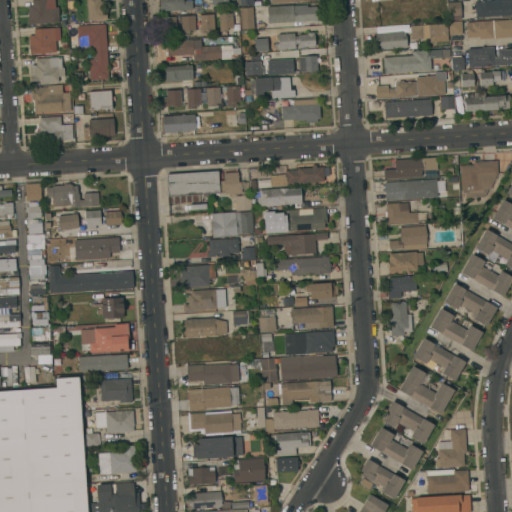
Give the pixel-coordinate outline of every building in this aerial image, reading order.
[(58,22),(42,23),(42,25),(39,25),(39,24),(27,24),(27,17),(28,17),(27,6),(31,6),(31,0),(54,0),(55,7),(57,7),(58,22)] [(106,20),(95,20),(95,21),(92,22),(92,21),(87,21),(86,0),(99,0),(100,1),(102,1),(103,12),(106,11),(106,20)] [(159,11),(158,0),(183,0),(183,1),(191,0),(192,10),(159,11)] [(511,0),(511,14),(475,17),(474,1),(489,0),(511,0)] [(459,1),(460,16),(448,17),(447,3),(459,1)] [(202,5),(202,13),(194,14),(194,6),(202,5)] [(292,5),(292,6),(306,5),(307,7),(315,6),(316,20),(268,23),(266,7),(292,5)] [(252,8),(253,28),(240,28),(239,8),(252,8)] [(232,27),(226,28),(226,31),(219,31),(217,14),(231,13),(232,27)] [(214,28),(207,29),(207,32),(200,33),(199,15),(213,14),(214,28)] [(175,32),(159,32),(158,21),(161,21),(161,17),(175,16),(175,32)] [(194,16),(195,30),(189,31),(189,33),(181,34),(180,17),(194,16)] [(511,36),(478,39),(478,37),(466,38),(465,22),(511,18),(511,36)] [(461,35),(449,35),(448,23),(461,22),(461,35)] [(447,23),(448,41),(433,42),(433,41),(430,41),(430,38),(410,39),(410,26),(447,23)] [(104,24),(109,79),(89,81),(87,60),(93,59),(92,46),(78,47),(76,26),(104,24)] [(56,52),(44,53),(44,54),(39,55),(39,53),(29,54),(28,35),(33,35),(33,29),(59,28),(60,40),(55,41),(56,52)] [(376,50),(374,33),(401,31),(403,32),(405,35),(405,37),(406,47),(376,50)] [(294,33),(294,36),(297,36),(297,35),(306,34),(306,33),(313,32),(313,34),(314,34),(315,47),(298,48),(298,43),(294,44),(295,48),(274,50),(274,43),(278,43),(277,34),(294,33)] [(267,50),(254,52),(253,39),(266,38),(267,50)] [(231,45),(231,48),(238,48),(239,58),(193,61),(192,55),(166,56),(165,49),(163,49),(162,42),(200,39),(201,46),(219,45),(231,45)] [(493,58),(497,57),(497,50),(511,48),(511,64),(468,68),(466,49),(493,47),(493,58)] [(411,55),(410,51),(448,49),(449,57),(429,59),(430,70),(384,74),(383,57),(411,55)] [(298,72),(297,56),(315,56),(316,72),(300,72),(298,72)] [(58,82),(45,83),(46,84),(42,84),(42,83),(31,84),(30,65),(35,65),(35,59),(60,57),(61,68),(63,68),(64,76),(57,77),(58,82)] [(463,57),(463,69),(451,70),(451,57),(463,57)] [(267,75),(267,60),(292,59),(293,74),(267,75)] [(259,62),(259,68),(262,68),(262,75),(244,75),(244,62),(259,62)] [(192,80),(192,87),(181,88),(180,81),(165,82),(164,67),(191,65),(192,80)] [(500,81),(491,82),(491,85),(479,86),(478,73),(490,72),(490,71),(499,70),(500,81)] [(416,97),(416,96),(375,99),(374,86),(387,85),(388,89),(394,89),(394,83),(397,83),(397,81),(402,80),(403,83),(415,82),(414,77),(434,75),(434,73),(444,73),(445,80),(443,80),(444,94),(416,97)] [(473,86),(461,87),(460,74),(472,73),(473,86)] [(234,75),(241,75),(242,84),(234,84),(234,75)] [(294,90),(294,97),(271,98),(270,91),(262,91),(262,96),(255,96),(255,95),(250,95),(244,95),(244,90),(249,90),(249,81),(254,80),(254,78),(278,77),(278,78),(289,77),(290,90),(294,90)] [(33,111),(32,108),(33,108),(33,106),(32,106),(32,100),(31,100),(31,99),(30,99),(30,88),(46,87),(46,86),(61,85),(62,92),(69,92),(70,110),(63,111),(63,112),(34,114),(33,111)] [(239,86),(240,102),(235,102),(235,106),(226,106),(225,87),(239,86)] [(220,103),(215,103),(216,106),(206,107),(205,88),(219,87),(220,103)] [(185,90),(199,89),(200,105),(196,105),(196,108),(186,109),(185,90)] [(111,109),(90,111),(88,92),(110,90),(111,109)] [(162,97),(166,97),(166,91),(180,90),(181,106),(162,107),(162,97)] [(509,99),(508,100),(508,109),(464,112),(463,98),(509,95),(509,99)] [(440,110),(439,98),(452,97),(453,109),(440,110)] [(292,106),(292,100),(318,99),(319,119),(312,119),(312,121),(309,121),(309,120),(293,121),(293,119),(281,120),(280,107),(292,106)] [(384,119),(383,103),(429,99),(431,115),(384,119)] [(181,115),(181,114),(184,114),(184,115),(193,114),(194,117),(198,117),(198,128),(194,128),(195,130),(186,131),(186,132),(181,132),(181,131),(176,131),(176,133),(170,133),(170,132),(163,133),(162,117),(181,115)] [(72,140),(36,143),(35,131),(37,131),(37,130),(36,130),(36,126),(37,126),(37,125),(39,124),(39,118),(60,116),(60,125),(71,124),(72,140)] [(114,136),(88,137),(86,120),(113,118),(114,136)] [(436,157),(437,170),(421,170),(421,177),(383,179),(383,170),(395,169),(395,160),(436,157)] [(496,174),(489,189),(487,189),(484,197),(465,198),(465,193),(461,193),(461,191),(460,191),(458,166),(472,165),(471,162),(496,160),(496,174)] [(286,186),(259,187),(259,188),(255,188),(255,187),(254,187),(254,182),(255,182),(255,180),(269,180),(269,175),(284,175),(284,170),(296,170),(296,168),(312,168),(312,166),(314,166),(314,167),(322,167),(323,182),(286,184),(286,186)] [(238,182),(240,182),(240,179),(247,179),(248,195),(241,195),(241,193),(224,194),(223,193),(210,194),(210,198),(201,198),(201,201),(169,203),(168,197),(167,197),(166,175),(217,172),(218,180),(223,180),(222,173),(237,172),(238,182)] [(384,192),(382,192),(382,188),(384,188),(384,183),(435,179),(437,197),(385,201),(384,192)] [(39,183),(39,200),(26,201),(25,184),(39,183)] [(72,186),(76,186),(77,194),(78,193),(79,200),(83,200),(82,193),(97,192),(99,206),(70,208),(70,204),(53,206),(53,197),(46,197),(46,187),(52,187),(51,185),(72,184),(72,186)] [(9,187),(0,187),(0,197),(9,197),(9,187)] [(259,206),(259,205),(257,205),(257,198),(254,198),(253,192),(258,191),(258,190),(299,188),(300,203),(259,206)] [(250,195),(251,210),(235,211),(234,196),(250,195)] [(511,205),(511,230),(502,224),(491,218),(502,200),(511,205)] [(0,204),(2,204),(2,203),(12,202),(12,219),(5,219),(5,216),(1,216),(1,219),(0,219),(0,204)] [(27,234),(26,224),(27,224),(26,213),(24,213),(24,207),(27,206),(27,203),(37,202),(37,207),(39,206),(40,217),(30,218),(30,220),(36,219),(41,218),(42,223),(41,223),(42,233),(27,234)] [(385,204),(407,202),(407,212),(426,211),(426,221),(417,222),(417,223),(386,225),(385,204)] [(326,224),(323,224),(324,229),(264,233),(263,212),(273,212),(273,213),(281,213),(281,210),(325,208),(326,224)] [(99,210),(100,225),(94,225),(95,228),(85,229),(84,211),(99,210)] [(121,224),(104,225),(103,212),(120,211),(121,224)] [(234,213),(234,218),(235,218),(235,213),(250,212),(252,233),(236,234),(237,236),(212,238),(210,215),(234,213)] [(78,228),(58,230),(57,216),(76,214),(78,228)] [(0,233),(0,220),(8,220),(8,225),(9,232),(0,233)] [(424,226),(426,249),(402,250),(402,249),(388,250),(388,241),(400,240),(399,227),(424,226)] [(511,245),(511,269),(503,264),(505,260),(489,251),(487,255),(474,248),(485,229),(511,245)] [(326,239),(314,240),(315,254),(283,256),(282,244),(266,246),(265,237),(326,232),(326,239)] [(26,234),(41,234),(41,244),(26,245),(26,234)] [(119,252),(108,252),(109,258),(74,260),(73,240),(118,238),(119,252)] [(236,238),(237,253),(228,254),(228,256),(206,257),(205,252),(208,252),(207,240),(236,238)] [(15,245),(13,245),(14,252),(0,253),(0,241),(14,240),(15,245)] [(240,260),(240,253),(242,253),(242,248),(253,247),(253,259),(240,260)] [(26,255),(30,255),(30,251),(41,250),(41,259),(26,261),(26,255)] [(415,252),(417,271),(388,273),(387,262),(388,262),(388,253),(415,252)] [(483,262),(481,267),(496,276),(499,270),(511,278),(502,297),(491,290),(471,279),(470,279),(459,273),(470,254),(483,262)] [(292,259),(296,258),(296,259),(321,257),(324,256),(324,257),(328,257),(328,264),(330,263),(330,268),(328,268),(329,274),(321,274),(321,275),(317,275),(317,274),(299,275),(299,276),(295,276),(295,275),(290,276),(289,269),(274,270),(274,260),(292,259)] [(15,271),(6,271),(6,276),(0,276),(0,259),(14,259),(15,271)] [(446,272),(431,273),(430,264),(445,262),(446,272)] [(262,263),(262,269),(265,269),(265,276),(256,277),(255,265),(255,263),(262,263)] [(43,274),(44,280),(28,280),(28,266),(45,265),(45,274),(43,274)] [(207,265),(214,265),(215,279),(208,280),(208,286),(181,288),(180,266),(207,265)] [(132,288),(48,294),(47,267),(58,266),(58,276),(131,271),(132,288)] [(244,270),(254,271),(253,279),(245,282),(241,276),(243,274),(244,270)] [(415,291),(400,292),(400,297),(387,298),(386,278),(414,276),(415,291)] [(18,294),(0,295),(0,278),(17,277),(18,294)] [(332,283),(332,286),(336,286),(337,294),(333,295),(333,299),(310,300),(309,292),(305,292),(304,285),(332,283)] [(44,284),(45,295),(29,295),(28,285),(44,284)] [(485,326),(471,319),(474,314),(459,305),(456,310),(442,302),(453,284),(495,308),(485,326)] [(224,307),(215,308),(215,309),(196,310),(196,312),(182,313),(182,305),(187,305),(186,295),(189,295),(189,291),(224,289),(224,307)] [(15,301),(14,301),(15,312),(10,313),(10,308),(8,308),(9,314),(0,314),(0,297),(15,296),(15,301)] [(31,311),(30,297),(40,297),(46,297),(47,310),(31,311)] [(305,297),(306,306),(294,306),(293,298),(305,297)] [(122,318),(101,319),(101,314),(96,314),(96,310),(100,310),(100,298),(122,298),(122,318)] [(389,303),(405,302),(405,305),(411,305),(411,311),(405,311),(406,314),(410,314),(411,332),(403,332),(403,335),(389,336),(388,318),(390,318),(389,303)] [(304,323),(291,324),(290,309),(331,306),(332,327),(304,329),(304,323)] [(452,316),(449,321),(465,330),(468,325),(481,333),(470,351),(428,327),(439,308),(452,316)] [(247,311),(248,324),(232,325),(231,312),(247,311)] [(33,321),(32,313),(42,312),(42,320),(33,321)] [(0,328),(0,317),(8,317),(8,316),(18,315),(18,321),(19,321),(20,327),(0,328)] [(275,332),(259,332),(258,317),(274,317),(275,332)] [(226,334),(190,336),(190,337),(184,338),(183,320),(213,318),(213,319),(225,321),(226,334)] [(129,351),(125,351),(89,353),(89,351),(81,351),(79,330),(93,329),(114,327),(113,325),(127,324),(129,351)] [(48,340),(30,341),(30,333),(32,333),(32,328),(48,327),(48,340)] [(284,356),(283,334),(333,331),(334,347),(331,347),(332,353),(284,356)] [(0,346),(0,334),(16,334),(16,339),(19,338),(19,346),(0,346)] [(271,341),(272,352),(267,353),(268,358),(261,358),(260,335),(270,334),(271,341)] [(422,338),(464,362),(454,381),(440,373),(443,369),(427,360),(425,364),(411,357),(422,338)] [(48,343),(49,356),(30,356),(29,344),(40,343),(48,343)] [(127,370),(78,373),(77,357),(111,355),(111,356),(126,355),(127,370)] [(308,378),(308,379),(279,381),(278,363),(275,364),(276,382),(263,383),(261,360),(321,356),(334,355),(335,365),(336,377),(308,378)] [(238,382),(230,383),(230,384),(202,385),(202,381),(187,382),(186,366),(203,365),(203,366),(229,364),(229,365),(237,365),(238,382)] [(0,368),(6,368),(6,369),(10,369),(10,367),(16,366),(16,384),(12,384),(12,387),(7,388),(6,377),(0,378),(1,387),(0,387),(0,368)] [(424,373),(418,385),(434,394),(440,383),(453,390),(440,414),(397,390),(411,366),(424,373)] [(30,384),(30,381),(25,382),(23,367),(28,367),(29,368),(34,367),(34,369),(37,369),(38,375),(35,375),(35,384),(30,384)] [(0,511),(0,391),(55,388),(55,379),(78,378),(86,511),(0,511)] [(132,402),(119,403),(119,400),(101,402),(99,381),(130,379),(132,402)] [(329,381),(330,402),(309,403),(309,398),(291,399),(291,405),(281,405),(277,405),(266,406),(266,399),(275,398),(275,395),(278,395),(277,384),(279,384),(329,381)] [(229,387),(229,388),(237,388),(239,405),(230,406),(230,407),(203,409),(203,411),(188,412),(187,390),(229,387)] [(433,425),(422,444),(409,436),(412,432),(396,423),(393,427),(380,420),(391,401),(433,425)] [(263,409),(264,427),(254,428),(254,420),(256,420),(255,409),(263,409)] [(318,427),(314,427),(314,428),(311,428),(311,427),(305,427),(305,429),(297,430),(297,428),(279,429),(279,430),(276,430),(276,429),(272,429),(271,413),(280,412),(280,411),(282,411),(282,412),(306,410),(309,409),(309,410),(317,410),(318,427)] [(133,426),(133,432),(106,434),(105,427),(95,428),(94,413),(132,411),(133,426)] [(187,414),(230,411),(230,414),(239,413),(240,431),(240,433),(231,434),(231,435),(205,436),(204,434),(200,434),(199,431),(188,432),(187,414)] [(392,435),(390,440),(405,449),(408,444),(421,451),(411,470),(368,446),(379,427),(392,435)] [(465,445),(466,453),(463,453),(463,467),(438,468),(437,450),(438,450),(438,447),(437,442),(449,441),(449,430),(464,429),(465,445)] [(265,457),(265,450),(267,450),(271,450),(270,435),(274,435),(274,434),(306,432),(306,433),(309,433),(310,446),(307,446),(307,447),(295,448),(295,455),(267,457),(265,457)] [(98,446),(86,447),(85,434),(97,433),(98,446)] [(242,455),(192,458),(191,444),(197,444),(197,439),(230,437),(230,438),(241,437),(242,455)] [(136,472),(99,475),(97,454),(122,452),(122,446),(135,446),(136,472)] [(297,471),(274,472),(273,459),(275,459),(275,458),(296,457),(297,471)] [(264,481),(234,483),(232,460),(237,460),(262,458),(264,481)] [(404,481),(393,500),(379,492),(382,487),(375,483),(374,485),(368,481),(369,481),(360,476),(362,473),(359,471),(366,459),(404,481)] [(213,467),(214,483),(188,485),(187,469),(213,467)] [(468,486),(463,486),(463,492),(426,494),(425,476),(426,476),(426,472),(467,470),(468,486)] [(90,511),(90,504),(97,504),(95,485),(109,484),(109,485),(132,483),(133,493),(138,493),(139,510),(138,510),(138,511),(90,511)] [(267,504),(254,505),(254,507),(248,508),(248,507),(248,502),(253,502),(252,486),(266,485),(267,504)] [(220,491),(221,507),(214,508),(214,510),(210,510),(210,508),(189,510),(189,504),(187,505),(187,500),(189,500),(188,494),(220,491)] [(387,505),(382,511),(358,511),(362,506),(361,505),(368,494),(387,505)] [(468,511),(410,511),(410,499),(415,499),(414,498),(459,495),(459,496),(468,495),(468,511)]
